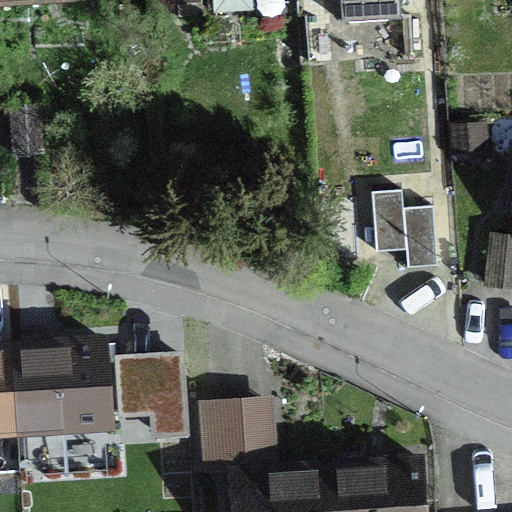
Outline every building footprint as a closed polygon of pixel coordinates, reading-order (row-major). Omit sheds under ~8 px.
[(399,0),(341,0),(344,26),(401,22),(399,0)] [(11,161),(44,159),(41,107),(8,109),(11,161)] [(470,162),(490,161),(487,124),(451,127),(453,159),(470,158),(470,162)] [(436,270),(433,209),(406,211),(405,193),(372,195),(375,255),(406,254),(407,272),(436,270)] [(483,290),(511,292),(511,236),(488,234),(483,290)] [(0,429),(109,423),(104,340),(38,344),(0,346),(0,429)] [(188,431),(183,345),(115,350),(119,413),(150,411),(151,434),(188,431)] [(203,464),(248,461),(243,398),(199,401),(203,464)] [(424,511),(421,458),(348,463),(309,465),(232,471),(234,511),(424,511)]
